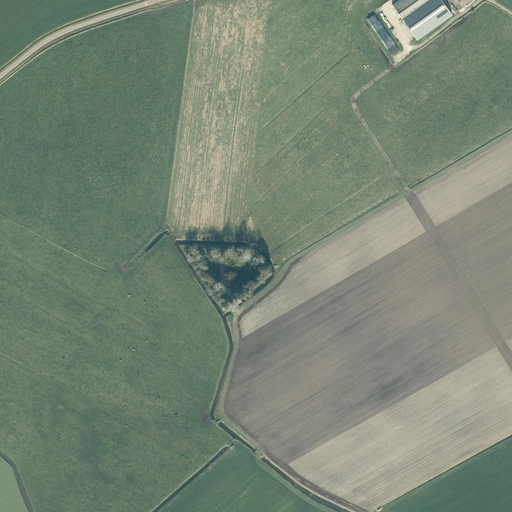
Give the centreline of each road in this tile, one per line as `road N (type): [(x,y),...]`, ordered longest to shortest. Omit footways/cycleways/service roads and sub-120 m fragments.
road 1 (track): [(282,270),(407,192),(509,351)]
road 2 (track): [(407,192),(352,97),(478,0)]
road 3 (tertiary): [(0,76),(55,35),(157,0)]
road 4 (track): [(220,412),(238,312),(282,270)]
road 5 (track): [(407,192),(511,132)]
